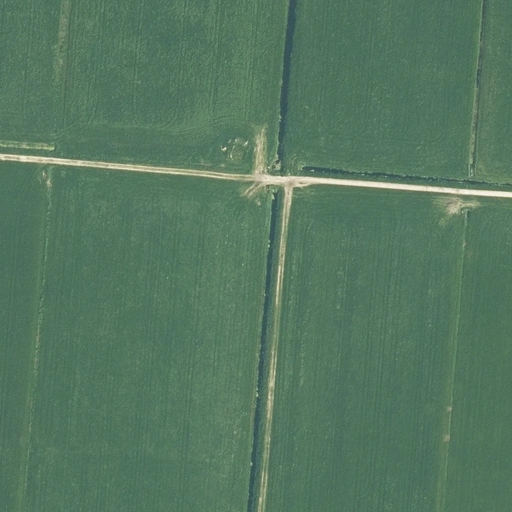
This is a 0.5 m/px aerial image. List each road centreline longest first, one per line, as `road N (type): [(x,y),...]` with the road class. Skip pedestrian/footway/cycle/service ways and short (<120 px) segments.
road 1 (track): [(0,155),(511,194)]
road 2 (track): [(288,178),(259,511)]
